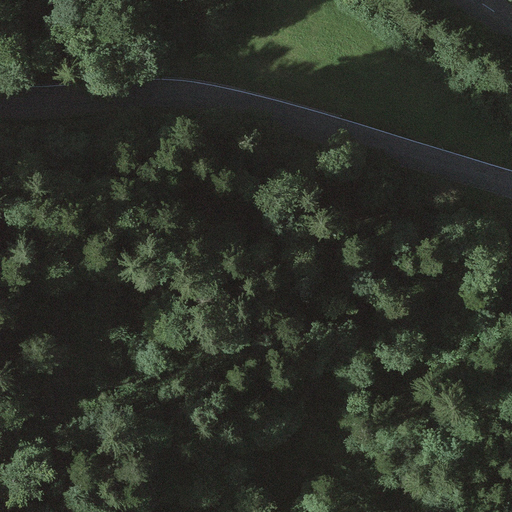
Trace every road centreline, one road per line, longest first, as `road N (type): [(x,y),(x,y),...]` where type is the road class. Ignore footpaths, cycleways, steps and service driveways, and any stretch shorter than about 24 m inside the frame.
road 1 (tertiary): [(511,184),(199,95),(0,102)]
road 2 (track): [(0,191),(108,179),(300,228),(386,209),(511,208)]
